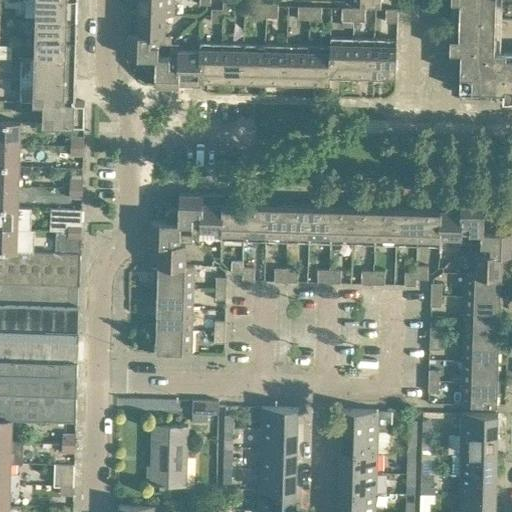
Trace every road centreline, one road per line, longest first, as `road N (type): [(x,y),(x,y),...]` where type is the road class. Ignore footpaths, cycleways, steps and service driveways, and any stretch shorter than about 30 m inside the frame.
road 1 (residential): [(98,375),(100,282),(127,233),(130,176),(130,120),(106,85),(107,0)]
road 2 (unclassified): [(260,379),(98,375)]
road 3 (unclassified): [(393,293),(390,383),(325,381)]
road 4 (residential): [(94,511),(98,375)]
road 5 (unclassified): [(315,511),(318,381)]
